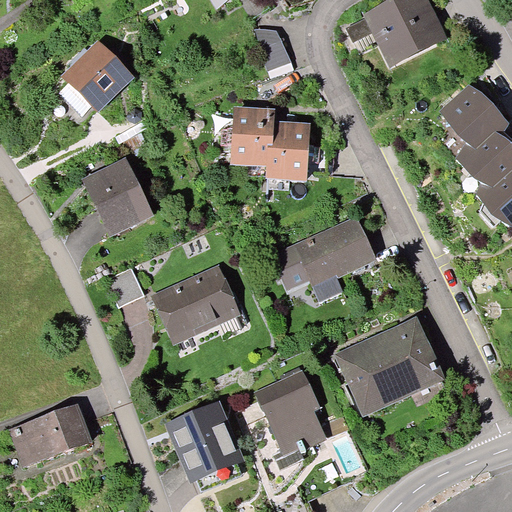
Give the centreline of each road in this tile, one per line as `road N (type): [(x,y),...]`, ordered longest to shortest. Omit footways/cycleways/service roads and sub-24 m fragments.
road 1 (residential): [(338,0),(321,25),(322,58),(508,448)]
road 2 (residential): [(0,161),(62,261),(160,511)]
road 3 (residential): [(508,448),(425,483),(392,511)]
